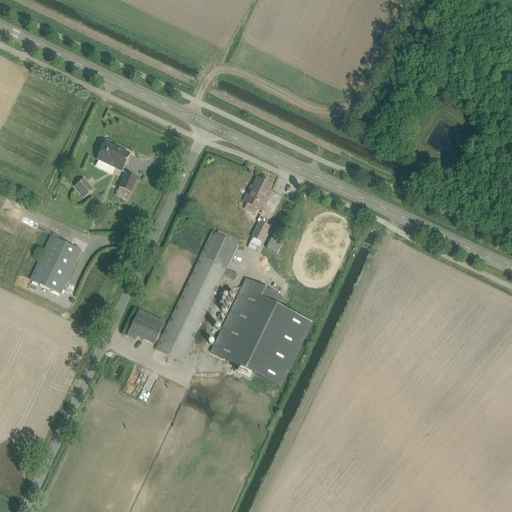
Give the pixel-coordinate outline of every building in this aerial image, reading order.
[(97,160),(113,168),(122,172),(130,155),(105,143),(101,152),(97,160)] [(131,193),(138,179),(126,173),(122,182),(119,188),(116,196),(127,201),(131,193)] [(244,202),(252,207),(262,212),(272,193),(269,191),(272,185),(258,178),(254,186),(252,185),(244,202)] [(84,197),(93,190),(84,179),(75,186),(84,197)] [(0,213),(0,309),(32,226),(0,213)] [(262,243),(269,227),(260,222),(253,238),(261,243),(262,243)] [(222,237),(217,234),(213,233),(156,350),(165,354),(181,363),(219,285),(224,276),(233,281),(234,281),(237,275),(227,270),(239,245),(222,237)] [(51,236),(30,281),(60,295),(82,251),(51,236)] [(211,353),(239,367),(236,373),(251,380),(254,374),(281,387),(312,322),(279,306),(284,297),(246,279),(211,353)] [(164,322),(139,310),(126,337),(135,341),(137,338),(153,345),(164,322)]
